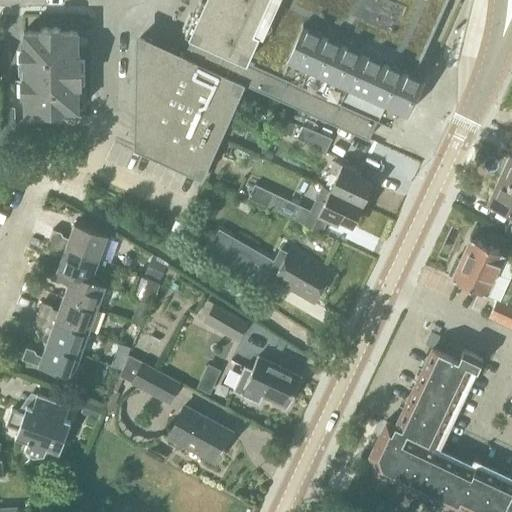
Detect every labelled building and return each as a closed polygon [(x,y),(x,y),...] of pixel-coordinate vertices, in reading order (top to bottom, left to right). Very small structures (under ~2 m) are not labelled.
[(198,0),(185,30),(190,33),(193,34),(183,54),(145,37),(136,32),(136,42),(134,147),(197,176),(202,177),(244,82),(368,138),(377,119),(391,125),(398,109),(408,113),(409,111),(407,111),(422,78),(423,78),(424,76),(414,72),(446,0),(198,0)] [(78,85),(81,85),(80,55),(78,55),(78,30),(61,30),(61,27),(41,27),(41,30),(24,30),(24,46),(21,47),(21,94),(24,94),(24,110),(41,110),(41,113),(61,113),(61,110),(78,110),(78,85)] [(15,121),(4,118),(4,128),(15,128),(15,121)] [(284,119),(279,130),(293,135),(297,124),(284,119)] [(332,138),(304,125),(297,139),(326,152),(332,138)] [(511,156),(509,155),(498,178),(511,184),(511,156)] [(337,174),(330,189),(341,194),(362,204),(373,182),(360,176),(362,172),(351,166),(343,162),(342,163),(336,160),(330,171),(337,174)] [(511,184),(498,178),(487,202),(511,213),(511,214),(505,230),(511,233),(511,184)] [(254,184),(248,198),(278,212),(285,199),(254,184)] [(341,194),(330,189),(324,201),(317,198),(310,211),(299,206),(293,219),(322,233),(328,219),(337,224),(339,219),(352,225),(353,225),(362,204),(341,194)] [(113,256),(118,241),(106,237),(107,234),(74,222),(68,238),(62,236),(60,232),(52,229),(48,240),(98,257),(100,251),(113,256)] [(178,236),(182,227),(173,223),(168,232),(178,236)] [(220,230),(207,253),(242,273),(251,257),(230,245),(234,238),(220,230)] [(505,252),(472,237),(454,278),(498,297),(490,316),(511,325),(511,303),(507,302),(511,289),(511,276),(506,273),(511,259),(511,257),(504,254),(505,252)] [(106,260),(98,257),(48,240),(44,252),(52,255),(56,253),(61,255),(57,268),(97,283),(98,282),(106,260)] [(332,271),(292,248),(275,277),(315,300),(332,271)] [(152,273),(162,277),(165,268),(156,264),(152,273)] [(97,283),(57,268),(55,267),(50,279),(58,282),(62,281),(67,283),(62,296),(96,308),(105,284),(98,282),(97,283)] [(152,303),(159,284),(159,282),(154,280),(138,275),(131,295),(140,299),(152,303)] [(38,313),(88,331),(96,308),(62,296),(57,311),(52,309),(50,305),(42,302),(38,313)] [(214,302),(203,321),(237,341),(248,321),(214,302)] [(80,353),(88,331),(38,313),(34,324),(41,327),(46,325),(52,327),(46,342),(80,353)] [(22,359),(72,377),(80,353),(46,342),(41,355),(36,354),(33,349),(26,346),(22,359)] [(375,472),(387,478),(382,489),(390,493),(395,482),(406,487),(401,498),(409,502),(414,491),(426,497),(421,508),(429,511),(434,500),(446,506),(443,511),(453,511),(457,504),(469,510),(467,511),(501,511),(502,511),(511,511),(511,481),(476,465),(474,468),(432,448),(472,366),(478,369),(484,358),(464,349),(459,360),(433,347),(390,436),(382,433),(371,455),(375,472)] [(119,375),(120,376),(131,382),(130,382),(169,403),(181,382),(142,361),(128,354),(119,375)] [(264,396),(288,407),(302,376),(259,356),(253,369),(246,366),(234,390),(261,403),(264,396)] [(112,365),(122,369),(125,361),(114,357),(112,365)] [(208,364),(202,375),(215,381),(220,369),(208,364)] [(215,381),(202,375),(197,387),(209,393),(215,381)] [(113,389),(105,405),(103,409),(110,412),(120,392),(113,389)] [(23,412),(11,408),(5,424),(17,428),(14,436),(26,441),(26,442),(24,448),(32,457),(43,455),(46,448),(58,452),(70,420),(64,418),(69,406),(36,394),(32,407),(26,405),(23,412)] [(84,413),(98,418),(101,409),(88,404),(84,413)] [(233,431),(185,406),(168,437),(216,462),(222,450),(224,451),(227,446),(225,445),(233,431)]
